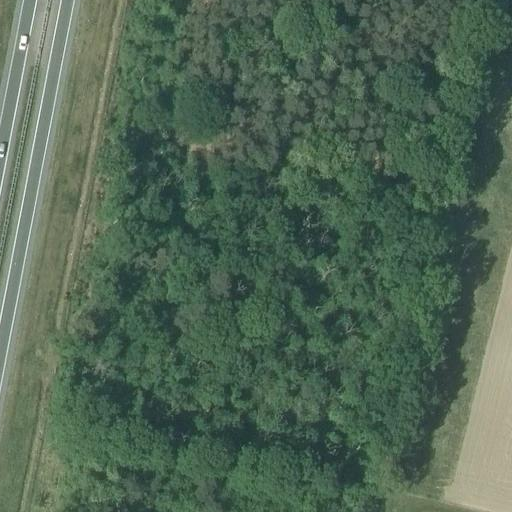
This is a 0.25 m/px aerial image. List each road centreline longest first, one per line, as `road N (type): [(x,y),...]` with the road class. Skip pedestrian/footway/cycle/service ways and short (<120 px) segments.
road 1 (trunk): [(0,357),(67,0)]
road 2 (trunk): [(27,0),(0,145)]
